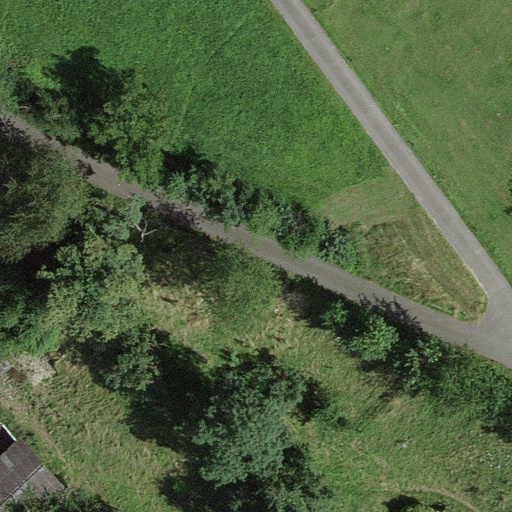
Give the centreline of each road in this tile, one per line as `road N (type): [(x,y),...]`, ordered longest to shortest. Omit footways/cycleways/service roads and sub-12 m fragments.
road 1 (unclassified): [(0,139),(140,217),(511,354)]
road 2 (unclassified): [(284,0),(511,309)]
